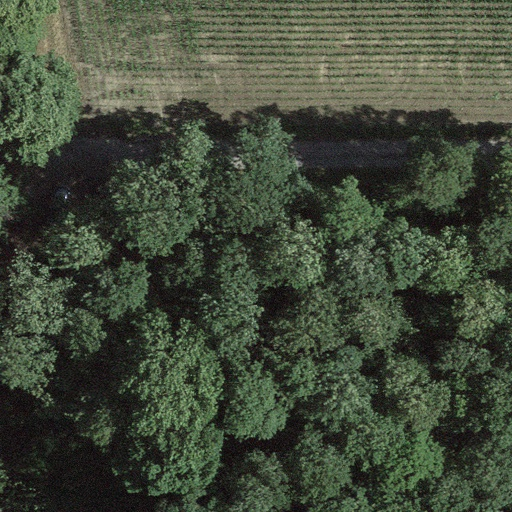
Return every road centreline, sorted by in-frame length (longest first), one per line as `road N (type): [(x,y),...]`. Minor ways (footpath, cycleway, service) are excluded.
road 1 (track): [(0,161),(511,154)]
road 2 (track): [(52,160),(0,281)]
